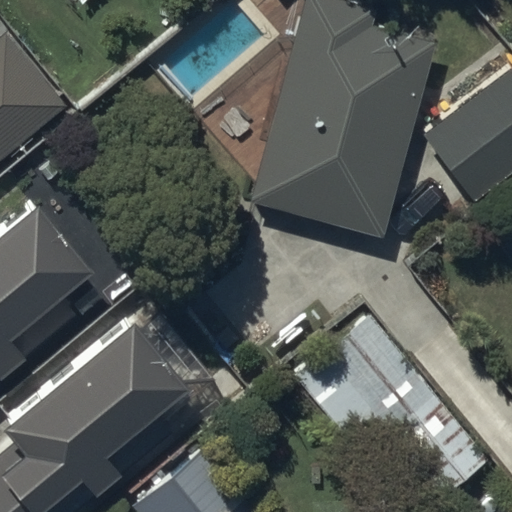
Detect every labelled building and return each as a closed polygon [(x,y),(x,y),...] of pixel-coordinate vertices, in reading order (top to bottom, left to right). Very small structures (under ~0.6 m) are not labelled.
[(369,4),(352,0),(294,0),(241,197),(373,234),(427,39),(364,22),(369,4)] [(0,147),(56,101),(0,32),(0,147)] [(467,196),(511,158),(511,71),(503,61),(416,134),(467,196)] [(0,511),(27,511),(197,369),(131,292),(0,402),(0,429),(4,433),(0,436),(0,511)] [(480,454),(362,310),(288,371),(404,511),(411,511),(446,483),(450,488),(474,468),(470,463),(480,454)] [(253,511),(196,440),(125,497),(137,511),(253,511)]
